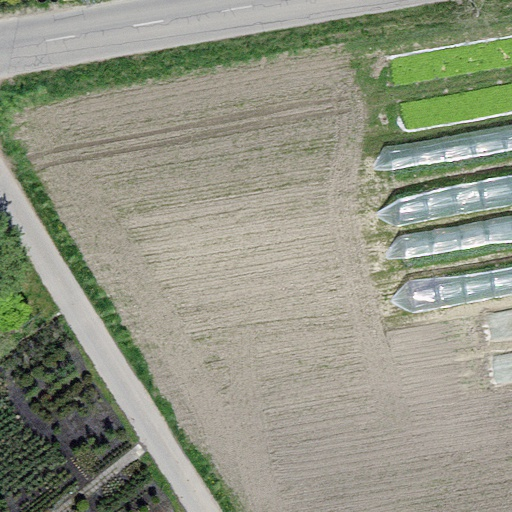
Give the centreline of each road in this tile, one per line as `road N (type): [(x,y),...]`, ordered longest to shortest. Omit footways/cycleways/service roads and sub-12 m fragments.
road 1 (track): [(194,511),(0,188)]
road 2 (tertiary): [(292,0),(0,48)]
